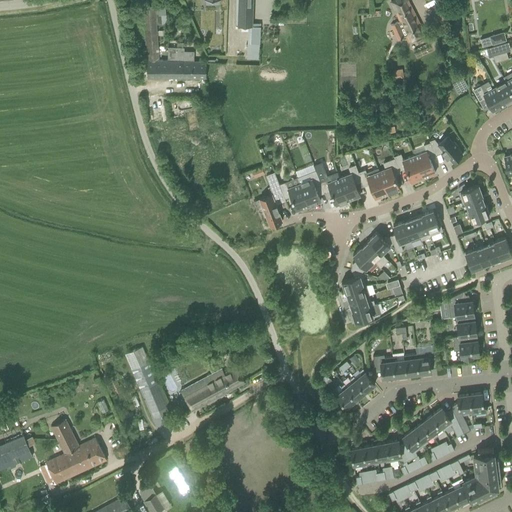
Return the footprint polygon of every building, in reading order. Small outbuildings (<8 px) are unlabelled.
[(238,0),(238,26),(252,26),(252,0),(238,0)] [(397,21),(391,24),(397,40),(404,37),(404,36),(405,35),(408,42),(424,34),(408,0),(396,0),(391,2),(399,21),(398,22),(397,21)] [(442,23),(452,18),(444,1),(434,6),(442,23)] [(162,5),(156,6),(157,24),(167,24),(166,5),(162,5)] [(156,6),(143,7),(147,78),(184,78),(184,52),(184,48),(168,48),(168,59),(159,60),(158,38),(158,30),(157,24),(156,6)] [(483,47),(506,40),(503,32),(480,39),(483,47)] [(489,57),(493,56),(506,52),(510,50),(508,42),(486,48),(489,57)] [(194,52),(184,52),(184,78),(206,78),(206,61),(194,61),(194,52)] [(506,52),(493,56),(495,62),(508,58),(506,52)] [(403,68),(389,70),(391,82),(392,82),(404,80),(403,68)] [(511,70),(503,76),(505,81),(511,92),(511,70)] [(463,77),(451,83),(452,84),(457,93),(469,87),(463,77)] [(511,92),(505,81),(495,87),(505,104),(511,100),(511,92)] [(505,104),(495,87),(484,93),(480,86),(473,90),(479,100),(485,97),(493,111),(505,104)] [(150,95),(142,96),(142,97),(144,109),(152,108),(150,95)] [(430,140),(429,140),(436,156),(435,154),(442,151),(443,152),(444,151),(447,155),(446,155),(447,156),(448,156),(452,162),(462,153),(458,148),(458,147),(453,141),(452,141),(448,136),(438,144),(434,139),(430,141),(430,140)] [(436,156),(429,140),(430,143),(424,145),(426,151),(415,155),(417,160),(423,178),(425,177),(425,178),(425,177),(431,175),(431,174),(435,173),(429,158),(435,156),(435,157),(436,156)] [(394,156),(400,173),(400,172),(399,169),(405,167),(411,182),(423,178),(417,160),(415,155),(403,160),(401,154),(394,156)] [(379,171),(387,193),(399,189),(394,174),(400,172),(400,173),(394,156),(393,156),(394,159),(383,163),(385,168),(379,171)] [(364,186),(355,164),(355,165),(349,168),(351,173),(339,178),(348,200),(350,199),(350,200),(350,199),(356,197),(356,198),(356,197),(360,195),(355,183),(361,181),(363,187),(364,186)] [(387,193),(379,171),(378,169),(366,173),(365,170),(359,172),(355,164),(364,186),(364,185),(369,183),(375,198),(379,197),(380,197),(380,196),(385,194),(385,195),(386,195),(386,194),(387,193)] [(252,170),(254,177),(264,173),(262,167),(252,170)] [(324,193),(315,170),(315,171),(298,178),(297,177),(308,206),(310,205),(310,206),(311,205),(316,203),(317,203),(317,202),(320,201),(315,186),(321,184),(324,193)] [(316,170),(315,170),(324,193),(325,193),(324,192),(330,190),(336,205),(348,200),(339,178),(333,180),(330,175),(319,179),(316,170)] [(286,201),(274,171),(274,172),(266,175),(271,186),(268,187),(271,194),(260,198),(263,208),(261,209),(264,216),(266,215),(270,225),(282,221),(279,212),(279,210),(278,210),(276,206),(277,206),(276,204),(275,204),(285,200),(285,201),(286,201)] [(280,185),(274,171),(286,201),(285,198),(291,195),(296,210),(308,206),(297,177),(299,183),(288,188),(286,182),(280,185)] [(458,192),(462,203),(465,202),(481,196),(482,195),(478,184),(466,189),(461,191),(460,191),(458,192)] [(485,204),(481,196),(465,202),(468,210),(485,204)] [(486,204),(485,204),(468,210),(468,211),(472,222),(472,221),(474,226),(473,226),(474,227),(484,224),(486,223),(484,217),(490,215),(486,204)] [(433,210),(422,214),(431,236),(431,235),(443,231),(437,214),(436,214),(436,215),(435,215),(433,210)] [(431,236),(422,214),(422,215),(413,218),(421,240),(431,236)] [(413,218),(404,221),(403,221),(411,241),(410,238),(419,234),(421,240),(413,218)] [(411,241),(403,221),(393,225),(396,233),(391,235),(390,235),(390,236),(393,243),(397,253),(403,250),(401,245),(411,241)] [(456,234),(462,231),(459,223),(453,225),(456,234)] [(376,232),(368,239),(382,253),(393,243),(390,236),(383,238),(376,232)] [(505,237),(494,241),(501,259),(511,255),(505,237)] [(361,246),(361,247),(374,261),(380,267),(388,260),(382,253),(368,239),(368,240),(369,241),(362,247),(361,246)] [(501,259),(494,241),(494,242),(485,245),(491,262),(500,258),(501,259)] [(491,262),(485,245),(476,249),(476,248),(475,248),(482,266),(482,265),(491,262)] [(352,263),(351,269),(362,272),(362,271),(366,268),(374,261),(361,247),(353,254),(357,259),(353,263),(352,263)] [(482,266),(475,248),(465,252),(472,270),(482,266)] [(354,277),(342,281),(345,292),(366,285),(363,274),(361,275),(362,272),(351,269),(354,277)] [(398,279),(388,282),(390,288),(392,287),(400,285),(398,279)] [(366,285),(345,292),(346,292),(349,301),(369,295),(369,294),(366,285)] [(400,285),(392,287),(395,295),(402,292),(400,285)] [(456,316),(468,315),(474,314),(474,312),(475,312),(474,306),(473,306),(472,300),(466,301),(465,295),(466,295),(464,291),(448,298),(450,317),(456,316)] [(352,311),(375,304),(375,303),(373,300),(371,300),(369,295),(349,301),(352,311),(351,311),(352,311)] [(375,304),(352,311),(355,322),(361,320),(361,321),(361,322),(374,318),(370,306),(375,304)] [(469,321),(468,315),(456,316),(459,336),(470,335),(476,334),(476,331),(477,331),(477,325),(475,325),(475,320),(469,321)] [(470,335),(459,336),(453,337),(454,349),(460,349),(461,356),(464,356),(464,358),(472,357),(472,355),(479,354),(479,351),(480,351),(479,345),(478,345),(477,340),(471,341),(470,335)] [(142,347),(126,354),(157,427),(174,420),(142,347)] [(416,353),(419,372),(431,371),(430,365),(436,364),(436,367),(437,367),(435,351),(416,353)] [(416,353),(404,355),(404,359),(405,359),(406,374),(419,372),(416,353)] [(394,376),(392,356),(381,358),(380,355),(373,355),(375,369),(381,368),(382,377),(394,376)] [(405,359),(404,359),(397,360),(396,356),(392,356),(394,376),(406,374),(405,359)] [(225,373),(222,368),(182,390),(192,410),(245,382),(237,367),(225,373)] [(356,379),(366,391),(375,383),(363,368),(359,371),(362,374),(356,379)] [(366,391),(356,379),(354,376),(350,379),(353,382),(347,386),(357,398),(366,391)] [(357,398),(347,386),(344,383),(341,386),(343,389),(337,395),(347,406),(357,398)] [(482,392),(470,394),(471,409),(472,413),(486,410),(485,401),(484,401),(484,402),(483,402),(482,392)] [(471,409),(470,394),(457,396),(458,401),(452,406),(454,408),(450,410),(455,417),(463,433),(470,430),(461,410),(471,409)] [(442,407),(431,415),(440,427),(442,430),(450,424),(457,436),(463,433),(455,417),(450,410),(447,413),(442,407)] [(440,427),(431,415),(422,422),(430,434),(433,437),(436,435),(434,431),(440,427)] [(65,418),(50,426),(64,452),(73,448),(78,459),(87,455),(92,466),(106,459),(96,437),(79,445),(65,418)] [(430,434),(422,422),(412,429),(424,445),(427,442),(425,439),(430,434)] [(424,445),(412,429),(403,436),(406,441),(403,443),(410,459),(417,455),(415,451),(424,445)] [(23,434),(6,442),(15,463),(32,456),(23,434)] [(410,459),(403,443),(399,444),(398,440),(386,442),(390,461),(401,459),(402,463),(410,459)] [(6,442),(0,443),(0,469),(15,463),(6,442)] [(390,461),(386,442),(374,444),(377,459),(384,458),(385,462),(390,461)] [(378,463),(377,459),(374,444),(363,446),(366,461),(373,460),(374,464),(378,463)] [(367,465),(366,461),(363,446),(350,449),(353,464),(361,462),(362,466),(367,465)] [(46,462),(40,465),(48,483),(54,480),(56,482),(92,466),(87,455),(78,459),(73,448),(64,452),(46,460),(46,462)] [(117,450),(119,456),(125,453),(122,448),(117,450)] [(471,497),(472,499),(477,496),(479,499),(478,499),(478,500),(497,491),(496,490),(496,491),(494,488),(498,486),(497,477),(500,477),(501,483),(498,457),(497,457),(497,458),(494,458),(493,452),(492,449),(493,449),(493,448),(478,450),(479,454),(474,455),(476,475),(464,481),(471,497)] [(422,465),(428,463),(424,455),(418,458),(422,465)] [(461,485),(454,488),(461,502),(471,497),(464,481),(463,479),(459,481),(461,485)] [(461,502),(454,488),(452,485),(448,487),(450,490),(443,494),(450,507),(461,502)] [(439,496),(432,499),(438,511),(440,511),(450,507),(443,494),(441,490),(437,492),(439,496)] [(145,500),(151,511),(155,511),(164,507),(156,494),(145,500)] [(428,501),(422,504),(425,511),(438,511),(432,499),(431,495),(426,497),(428,501)] [(129,511),(133,510),(125,496),(95,511),(129,511)] [(417,506),(411,509),(411,511),(425,511),(422,504),(420,500),(416,502),(417,506)]
